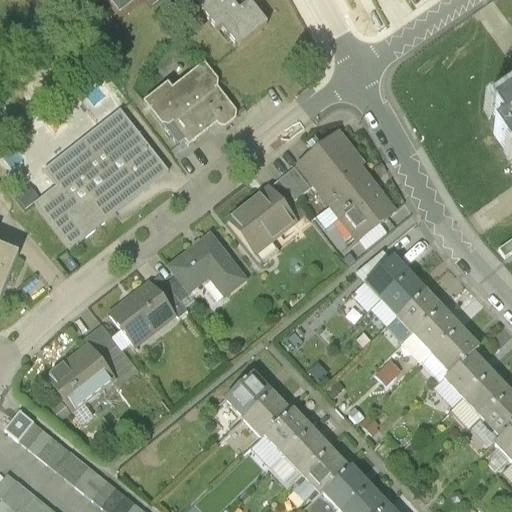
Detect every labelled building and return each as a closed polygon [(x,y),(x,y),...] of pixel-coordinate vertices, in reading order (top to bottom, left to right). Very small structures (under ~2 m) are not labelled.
[(86,0),(94,9),(103,1),(120,22),(146,1),(153,10),(160,4),(156,0),(86,0)] [(246,0),(207,0),(197,8),(216,33),(221,30),(236,50),(266,27),(246,1),(246,0)] [(218,84),(203,66),(171,91),(166,86),(142,105),(160,128),(168,129),(170,127),(188,150),(217,127),(219,130),(224,130),(235,122),(235,114),(217,91),(218,84)] [(511,96),(489,112),(502,131),(493,137),(509,160),(511,157),(511,96)] [(120,115),(44,175),(56,191),(34,208),(70,253),(116,217),(106,204),(113,198),(118,205),(139,188),(144,195),(168,176),(120,115)] [(339,136),(322,150),(314,141),(307,147),(314,156),(293,173),(307,190),(314,184),(361,242),(391,217),(367,187),(371,183),(360,170),(363,167),(339,136)] [(307,190),(293,173),(278,185),(295,206),(310,193),(307,190)] [(295,206),(278,185),(268,193),(294,227),(305,218),(295,206)] [(294,227),(268,193),(227,225),(254,259),(294,227)] [(208,240),(169,272),(176,280),(189,297),(201,287),(216,307),(244,284),(208,240)] [(0,301),(17,260),(0,253),(0,301)] [(391,261),(364,287),(380,305),(408,279),(391,261)] [(166,288),(159,279),(148,288),(174,319),(176,322),(187,314),(182,308),(166,288)] [(408,279),(380,305),(397,322),(424,296),(408,279)] [(189,297),(176,280),(166,288),(182,308),(192,300),(189,297)] [(148,288),(110,319),(135,350),(174,319),(148,288)] [(424,296),(397,322),(397,323),(386,334),(401,350),(413,339),(440,313),(424,296)] [(440,313),(413,339),(431,359),(459,333),(440,313)] [(140,378),(102,329),(83,344),(87,349),(88,348),(115,383),(121,391),(140,378)] [(459,333),(431,359),(450,379),(472,358),(478,353),(459,333)] [(87,349),(67,364),(68,366),(46,383),(72,416),(115,383),(88,348),(87,349)] [(490,378),(472,358),(450,379),(444,384),(462,404),(490,378)] [(390,363),(375,377),(386,388),(400,375),(390,363)] [(252,378),(224,404),(242,424),(270,397),(252,378)] [(509,398),(490,378),(462,404),(481,424),(509,398)] [(289,417),(270,397),(242,424),(261,443),(264,441),(289,417)] [(511,401),(509,398),(481,424),(499,443),(511,431),(511,401)] [(289,417),(264,441),(282,460),(310,434),(292,414),(289,417)] [(33,428),(19,416),(3,435),(18,447),(33,428)] [(33,428),(18,447),(27,454),(42,435),(33,428)] [(511,431),(499,443),(494,449),(511,468),(511,431)] [(310,434),(282,460),(301,480),(329,454),(310,434)] [(42,435),(27,454),(36,461),(51,442),(42,435)] [(51,442),(36,461),(45,469),(60,449),(51,442)] [(60,449),(45,469),(55,476),(70,457),(60,449)] [(301,480),(294,486),(298,491),(294,495),(304,506),(308,502),(312,506),(322,497),(347,473),(329,454),(301,480)] [(70,457),(55,476),(63,483),(78,463),(70,457)] [(270,469),(284,487),(295,479),(282,461),(270,469)] [(78,463),(63,483),(72,490),(87,470),(78,463)] [(87,470),(72,490),(81,497),(96,478),(87,470)] [(347,473),(322,497),(335,511),(345,511),(368,491),(349,471),(347,473)] [(8,478),(0,488),(0,502),(2,504),(17,485),(8,478)] [(96,478),(81,497),(91,504),(106,485),(96,478)] [(17,485),(2,504),(11,511),(27,492),(17,485)] [(106,485),(91,504),(100,511),(115,492),(106,485)] [(212,490),(193,508),(197,511),(209,511),(222,500),(212,490)] [(368,491),(345,511),(385,511),(386,511),(368,491)] [(27,492),(11,511),(12,511),(26,511),(36,500),(27,492)] [(115,492),(100,511),(114,511),(124,500),(115,492)] [(36,500),(26,511),(40,511),(45,506),(36,500)] [(124,500),(114,511),(129,511),(133,507),(124,500)]
